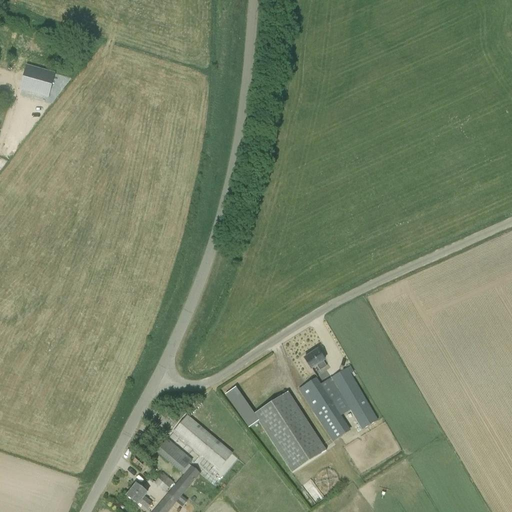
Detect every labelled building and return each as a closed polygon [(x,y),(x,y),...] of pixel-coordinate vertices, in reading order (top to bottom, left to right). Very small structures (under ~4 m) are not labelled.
[(23,76),(19,90),(37,95),(48,99),(56,74),(26,66),(23,76)] [(311,370),(317,366),(320,371),(326,367),(323,362),(325,361),(318,350),(310,355),(309,354),(304,357),(305,358),(304,359),(311,370)] [(349,368),(321,384),(316,378),(306,385),(298,390),(333,443),(340,438),(351,431),(341,417),(350,411),(361,431),(378,421),(351,374),(354,372),(350,367),(349,368)] [(287,392),(253,414),(291,474),(325,452),(287,392)] [(233,454),(187,416),(181,424),(173,433),(218,471),(232,455),(233,454)] [(203,476),(200,474),(189,465),(192,461),(168,439),(156,453),(163,458),(181,474),(182,474),(184,475),(152,511),(168,511),(176,503),(181,496),(197,477),(200,480),(203,476)] [(154,483),(165,492),(175,480),(172,478),(174,476),(166,470),(154,483)] [(126,497),(137,505),(140,508),(142,506),(147,510),(152,504),(144,497),(147,493),(136,485),(126,497)] [(181,496),(176,503),(182,508),(187,501),(181,496)]
